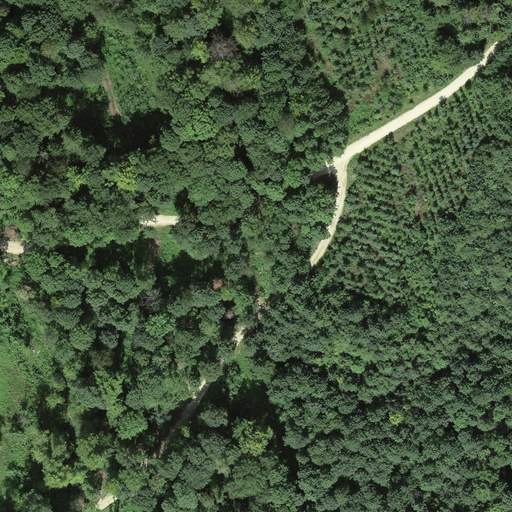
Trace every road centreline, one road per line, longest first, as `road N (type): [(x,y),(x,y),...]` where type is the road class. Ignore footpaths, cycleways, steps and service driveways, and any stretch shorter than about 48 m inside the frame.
road 1 (track): [(0,245),(36,249),(270,200),(320,177),(511,35)]
road 2 (track): [(339,158),(336,196),(300,271),(77,511)]
